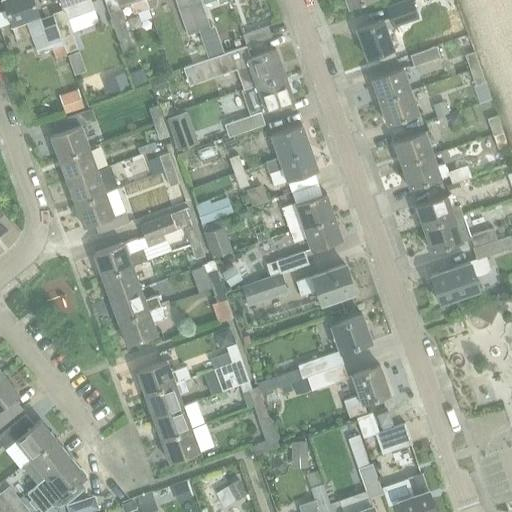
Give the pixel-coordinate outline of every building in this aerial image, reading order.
[(62,44),(51,12),(50,13),(51,15),(38,19),(30,0),(1,0),(16,40),(31,35),(38,53),(62,44)] [(81,61),(69,27),(66,19),(94,9),(90,0),(59,0),(62,5),(64,5),(65,9),(62,10),(62,8),(51,12),(62,44),(63,44),(71,65),(81,61)] [(117,0),(119,5),(131,1),(136,14),(149,9),(145,0),(117,0)] [(145,0),(149,9),(155,7),(156,0),(145,0)] [(174,0),(179,12),(187,36),(200,32),(188,0),(174,0)] [(188,0),(200,32),(210,28),(199,0),(217,0),(219,4),(229,0),(188,0)] [(390,17),(376,23),(357,30),(357,29),(356,29),(366,59),(367,59),(367,58),(376,55),(379,62),(396,56),(386,29),(417,18),(411,0),(406,0),(387,7),(390,17)] [(122,53),(134,49),(121,10),(109,14),(122,53)] [(267,27),(248,34),(242,36),(246,46),(246,47),(271,38),(267,27)] [(209,59),(183,68),(189,85),(235,68),(243,90),(282,76),(274,51),(255,58),(251,59),(246,47),(246,46),(237,49),(225,54),(210,59),(209,59)] [(413,66),(440,56),(436,46),(409,55),(413,66)] [(469,69),(480,66),(475,51),(464,55),(469,69)] [(480,66),(469,69),(475,85),(486,82),(480,66)] [(378,101),(409,90),(401,68),(371,79),(378,101)] [(104,80),(110,95),(129,87),(124,72),(104,80)] [(146,82),(142,73),(134,76),(137,85),(146,82)] [(165,75),(151,80),(155,91),(169,86),(165,75)] [(243,90),(242,90),(250,113),(262,109),(264,113),(292,103),(282,76),(243,90)] [(146,91),(151,107),(147,108),(153,123),(161,120),(150,89),(146,91)] [(78,90),(61,96),(67,113),(84,107),(78,90)] [(387,125),(406,118),(417,114),(409,90),(378,101),(387,125)] [(49,134),(57,157),(87,146),(79,124),(94,118),(90,106),(52,120),(56,131),(49,134)] [(187,113),(167,120),(178,150),(198,143),(187,113)] [(259,114),(232,123),(225,126),(229,137),(233,135),(263,125),(259,114)] [(492,134),(503,130),(498,116),(487,120),(492,134)] [(166,134),(161,120),(153,123),(158,137),(166,134)] [(277,158),(308,148),(300,126),(270,137),(277,158)] [(425,137),(431,149),(445,141),(439,130),(425,137)] [(503,130),(492,134),(498,150),(508,146),(503,130)] [(401,165),(431,155),(423,132),(393,143),(401,165)] [(229,137),(223,139),(226,148),(236,144),(233,135),(229,137)] [(157,149),(155,143),(138,149),(140,155),(157,149)] [(201,160),(217,154),(214,145),(198,152),(201,160)] [(57,157),(63,174),(94,163),(87,146),(57,157)] [(286,182),(298,178),(316,172),(308,148),(277,158),(278,159),(266,163),(269,173),(281,168),(286,182)] [(161,167),(171,163),(167,152),(157,155),(161,167)] [(233,174),(243,170),(238,155),(227,159),(233,174)] [(466,167),(448,173),(445,164),(436,168),(431,155),(401,165),(409,188),(448,174),(451,183),(470,176),(466,167)] [(63,174),(73,199),(117,183),(110,166),(96,171),(94,163),(63,174)] [(171,163),(161,167),(168,186),(178,183),(171,163)] [(233,174),(233,176),(237,187),(238,190),(249,186),(243,170),(233,174)] [(463,179),(445,186),(449,197),(468,190),(463,179)] [(93,221),(97,232),(128,221),(124,210),(112,214),(104,192),(118,187),(117,183),(73,199),(82,225),(93,221)] [(282,210),(289,231),(332,216),(325,195),(282,210)] [(416,206),(423,228),(462,215),(463,214),(460,206),(451,209),(446,196),(416,206)] [(227,197),(210,203),(216,219),(218,218),(232,213),(227,197)] [(92,252),(100,275),(146,258),(143,248),(148,247),(146,239),(191,223),(185,208),(138,225),(143,237),(122,244),(121,241),(92,252)] [(0,233),(12,224),(0,209),(0,233)] [(431,251),(450,244),(470,237),(462,215),(423,228),(431,251)] [(311,251),(322,247),(341,240),(332,216),(289,231),(294,242),(306,238),(311,251)] [(182,228),(187,243),(197,239),(191,224),(182,228)] [(470,235),(474,247),(497,239),(493,227),(470,235)] [(265,231),(254,235),(257,243),(268,239),(265,231)] [(469,262),(448,269),(429,276),(439,303),(472,291),(468,279),(492,271),(487,256),(511,246),(511,242),(509,234),(497,239),(474,247),(472,247),(476,259),(469,262)] [(193,258),(202,254),(197,239),(187,243),(193,258)] [(268,239),(257,243),(269,278),(279,275),(306,265),(302,252),(276,261),(268,239)] [(206,244),(206,265),(226,264),(226,244),(206,244)] [(100,275),(108,297),(137,286),(130,267),(147,261),(146,258),(100,275)] [(231,287),(242,279),(233,265),(222,273),(231,287)] [(319,307),(334,301),(353,295),(343,266),(294,283),(299,297),(314,291),(319,307)] [(205,271),(210,285),(219,282),(214,268),(205,271)] [(240,288),(247,306),(285,292),(279,275),(269,278),(240,288)] [(216,301),(224,298),(219,282),(210,285),(216,301)] [(137,286),(108,297),(116,319),(160,303),(157,296),(143,301),(137,286)] [(212,305),(218,322),(233,317),(227,300),(212,305)] [(468,314),(469,314),(490,324),(501,302),(468,313),(468,314)] [(160,303),(116,319),(125,342),(154,332),(147,312),(161,307),(160,303)] [(296,365),(298,369),(257,384),(261,393),(280,386),(343,365),(344,364),(340,353),(370,342),(361,317),(330,328),(338,350),(296,365)] [(249,336),(243,338),(245,345),(251,343),(249,336)] [(219,359),(221,364),(241,357),(235,342),(226,346),(229,355),(219,359)] [(240,349),(242,359),(259,356),(257,346),(240,349)] [(241,386),(240,383),(249,380),(241,357),(221,364),(222,366),(207,372),(215,395),(241,386)] [(135,370),(143,393),(189,376),(185,367),(170,373),(165,359),(135,370)] [(311,390),(321,386),(321,388),(348,378),(343,365),(280,386),(282,393),(293,389),(295,395),(311,390)] [(366,412),(363,404),(389,394),(379,367),(353,376),(359,395),(344,401),(350,418),(366,412)] [(2,372),(0,373),(0,423),(20,408),(11,397),(18,392),(2,372)] [(190,379),(189,376),(143,393),(151,415),(181,404),(178,395),(188,392),(184,381),(190,379)] [(240,383),(241,386),(243,391),(247,390),(252,404),(261,401),(256,386),(252,388),(249,380),(240,383)] [(256,457),(275,450),(278,449),(261,401),(252,404),(266,442),(253,447),(256,457)] [(151,415),(159,438),(190,427),(181,404),(151,415)] [(371,412),(357,417),(363,438),(375,434),(378,433),(371,412)] [(377,416),(380,427),(391,423),(387,412),(377,416)] [(24,413),(0,431),(0,438),(6,446),(14,439),(29,458),(54,438),(39,418),(32,423),(24,413)] [(382,454),(394,450),(413,443),(405,423),(378,433),(375,434),(382,454)] [(190,427),(159,438),(168,461),(198,450),(190,427)] [(359,435),(348,439),(353,451),(363,448),(359,435)] [(30,459),(22,466),(37,485),(45,478),(44,477),(69,457),(54,438),(29,458),(30,459)] [(291,442),(292,467),(309,467),(308,442),(291,442)] [(37,485),(26,494),(31,500),(28,502),(34,510),(37,508),(40,511),(43,511),(52,505),(60,506),(66,504),(87,487),(80,479),(85,476),(69,457),(44,477),(45,478),(37,485)] [(372,465),(359,469),(367,491),(370,499),(383,494),(372,465)] [(303,511),(333,511),(330,504),(319,472),(310,475),(315,488),(311,489),(315,502),(302,507),(303,511)] [(422,474),(382,488),(388,506),(399,502),(400,508),(401,511),(436,511),(429,490),(427,491),(422,475),(422,474)] [(227,487),(236,501),(247,494),(238,480),(227,487)] [(187,484),(174,489),(179,503),(192,499),(187,484)] [(367,491),(330,504),(333,511),(374,511),(370,499),(367,491)] [(0,509),(1,511),(9,505),(0,493),(0,509)] [(152,494),(136,499),(140,511),(143,511),(156,508),(152,494)] [(94,497),(67,506),(69,511),(90,511),(98,509),(94,497)]
